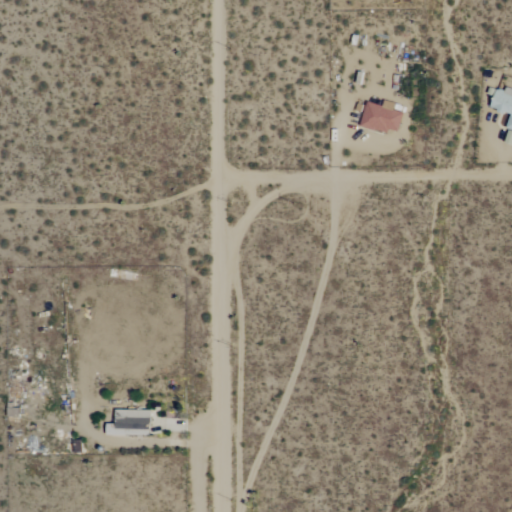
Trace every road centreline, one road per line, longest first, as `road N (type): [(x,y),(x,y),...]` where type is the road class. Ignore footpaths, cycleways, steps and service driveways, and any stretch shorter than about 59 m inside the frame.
road 1 (track): [(225,511),(218,0)]
road 2 (track): [(219,171),(511,170)]
